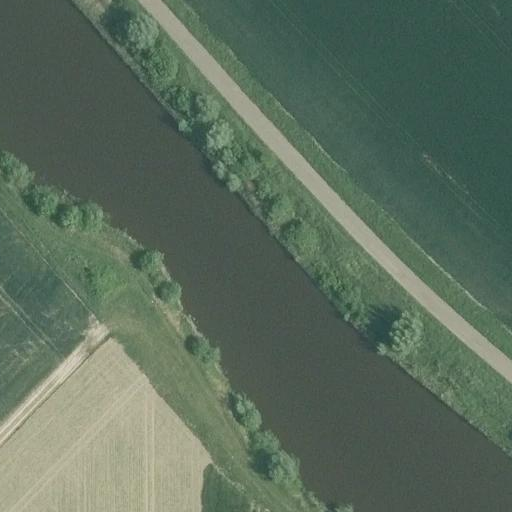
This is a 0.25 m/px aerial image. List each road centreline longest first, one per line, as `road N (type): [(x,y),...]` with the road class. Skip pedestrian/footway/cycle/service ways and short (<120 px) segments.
road 1 (track): [(511,373),(342,219),(146,0)]
road 2 (track): [(0,439),(103,331)]
